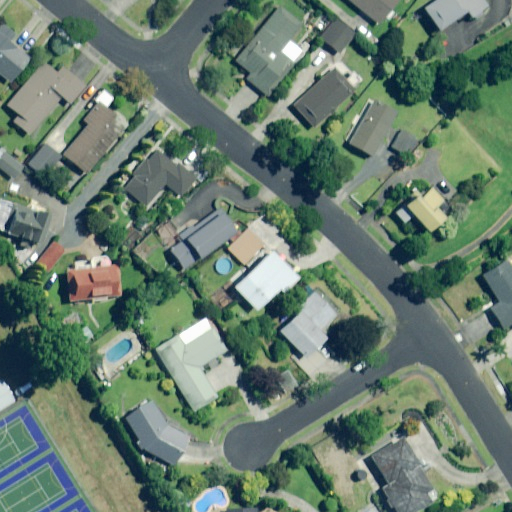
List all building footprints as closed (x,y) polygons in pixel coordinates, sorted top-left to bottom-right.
[(345,0),(376,25),(395,0),(345,0)] [(482,0),(433,0),(421,9),(436,32),(464,12),(468,18),(487,6),(482,0)] [(302,24),(280,6),(236,62),(250,73),(245,80),(267,97),(293,64),(279,52),(302,24)] [(354,35),(333,18),(317,38),(338,55),(354,35)] [(14,36),(0,24),(0,76),(8,83),(28,59),(8,43),(14,36)] [(57,73),(43,61),(5,105),(18,116),(12,122),(27,135),(60,97),(68,104),(83,86),(61,67),(57,73)] [(353,91),(333,69),(292,107),(312,129),(353,91)] [(394,113),(371,101),(348,145),(372,157),(394,113)] [(111,115),(99,105),(84,123),(87,126),(63,156),(86,175),(123,129),(109,117),(111,115)] [(419,141),(398,130),(389,148),(410,158),(419,141)] [(345,148),(336,140),(328,150),(337,158),(345,148)] [(60,157),(44,145),(29,166),(45,178),(60,157)] [(22,168),(0,150),(0,169),(12,180),(22,168)] [(175,166),(154,150),(124,189),(147,207),(164,184),(181,197),(196,179),(176,164),(175,166)] [(451,208),(430,186),(420,196),(415,191),(392,213),(402,223),(409,217),(425,233),(451,208)] [(0,232),(17,237),(14,246),(25,249),(28,241),(38,244),(46,217),(9,205),(8,210),(0,207),(0,232)] [(233,232),(217,211),(192,230),(190,227),(177,236),(181,241),(168,251),(182,271),(233,232)] [(261,245),(245,229),(226,250),(242,265),(261,245)] [(65,253),(51,242),(35,263),(48,274),(65,253)] [(295,279),(268,251),(230,287),(252,311),(275,290),(279,294),(295,279)] [(116,266),(105,267),(104,260),(89,261),(75,263),(76,270),(63,272),(65,287),(71,286),(73,305),(106,301),(105,299),(119,297),(116,266)] [(511,270),(505,260),(480,276),(497,304),(488,310),(500,330),(511,322),(511,270)] [(334,316),(312,293),(293,311),(295,314),(277,331),(302,358),(323,339),(316,332),(334,316)] [(224,351),(205,320),(190,329),(193,333),(180,341),(177,337),(154,352),(192,413),(215,398),(196,368),(224,351)] [(0,371),(0,397),(12,390),(0,371)] [(132,443),(138,452),(140,450),(171,465),(185,437),(160,425),(144,402),(120,419),(135,441),(132,443)] [(414,465),(397,438),(366,457),(384,486),(377,490),(391,511),(414,511),(427,504),(421,495),(428,491),(412,466),(414,465)]
